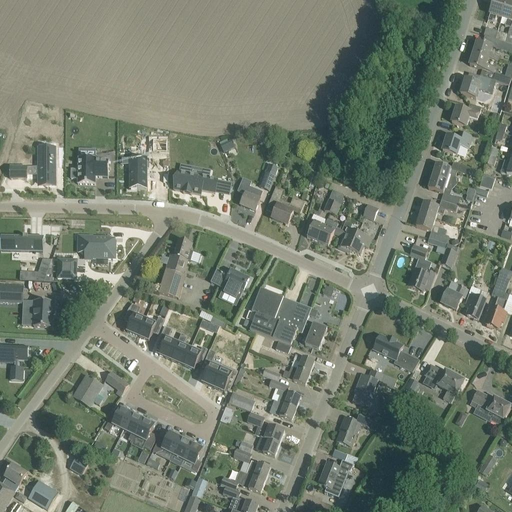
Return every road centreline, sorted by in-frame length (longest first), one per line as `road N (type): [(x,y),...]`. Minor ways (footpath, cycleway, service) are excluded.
road 1 (residential): [(369,293),(469,0)]
road 2 (residential): [(284,511),(369,293)]
road 3 (residential): [(369,293),(216,223),(172,212)]
road 4 (unclassified): [(172,212),(0,207)]
road 5 (residential): [(511,363),(369,293)]
road 6 (unclassified): [(0,452),(94,325)]
road 7 (residential): [(148,364),(132,399),(205,435),(215,412)]
road 8 (unclassified): [(94,325),(172,212)]
